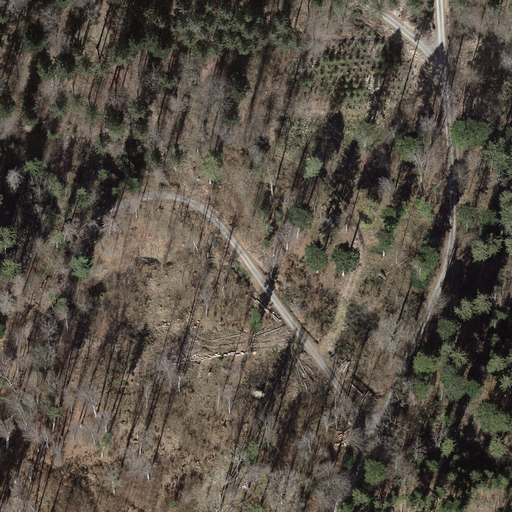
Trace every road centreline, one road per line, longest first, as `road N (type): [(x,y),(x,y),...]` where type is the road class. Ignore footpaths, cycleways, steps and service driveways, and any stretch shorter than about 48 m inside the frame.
road 1 (track): [(333,511),(351,493),(451,250),(439,0)]
road 2 (track): [(377,435),(211,217),(182,198),(140,196),(93,215),(0,272)]
road 3 (track): [(211,217),(101,45)]
road 4 (track): [(364,0),(443,68),(511,59)]
